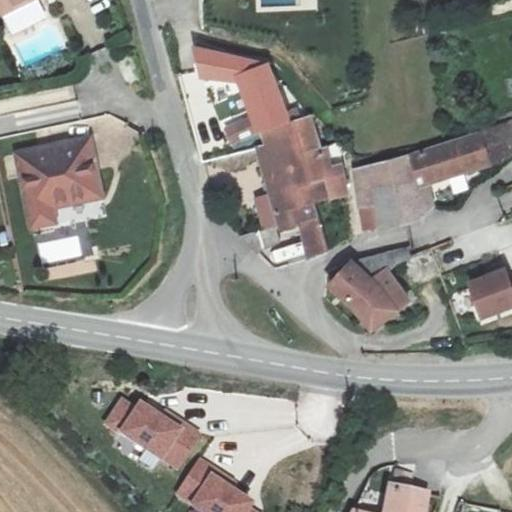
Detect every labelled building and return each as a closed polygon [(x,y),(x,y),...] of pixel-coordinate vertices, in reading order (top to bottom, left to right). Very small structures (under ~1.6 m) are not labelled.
[(0,13),(28,0),(10,0),(0,5),(0,13)] [(232,146),(261,134),(290,122),(267,65),(194,48),(202,77),(238,80),(250,116),(224,128),(232,146)] [(276,212),(315,202),(329,199),(323,179),(312,183),(303,152),(321,147),(312,116),(290,122),(261,134),(264,145),(255,148),(270,194),(276,212)] [(428,181),(430,188),(501,165),(500,161),(511,156),(511,123),(433,150),(399,158),(405,180),(407,187),(428,181)] [(91,139),(56,146),(57,152),(38,156),(37,149),(16,153),(30,226),(56,221),(54,206),(102,197),(91,139)] [(57,152),(56,146),(37,149),(38,156),(57,152)] [(327,146),(321,147),(303,152),(312,183),(323,179),(329,199),(347,194),(341,164),(333,167),(327,146)] [(390,185),(405,180),(399,158),(348,173),(358,211),(378,206),(396,201),(390,185)] [(396,201),(406,224),(420,220),(437,209),(430,188),(428,181),(407,187),(405,180),(390,185),(396,201)] [(265,228),(280,223),(276,212),(270,194),(256,198),(265,228)] [(396,201),(378,206),(389,228),(406,224),(396,201)] [(315,202),(276,212),(280,223),(282,230),(299,226),(309,258),(326,250),(315,202)] [(347,300),(371,330),(410,300),(386,269),(368,281),(351,261),(330,284),(347,300)] [(487,272),(488,277),(470,284),(483,318),(511,306),(511,280),(510,281),(506,270),(505,271),(503,266),(487,272)] [(107,422),(176,469),(202,432),(165,408),(163,412),(141,397),(135,404),(124,397),(107,422)] [(201,456),(176,493),(204,511),(259,511),(252,507),(257,499),(235,485),(237,480),(201,456)] [(430,511),(434,492),(395,484),(389,511),(430,511)]
